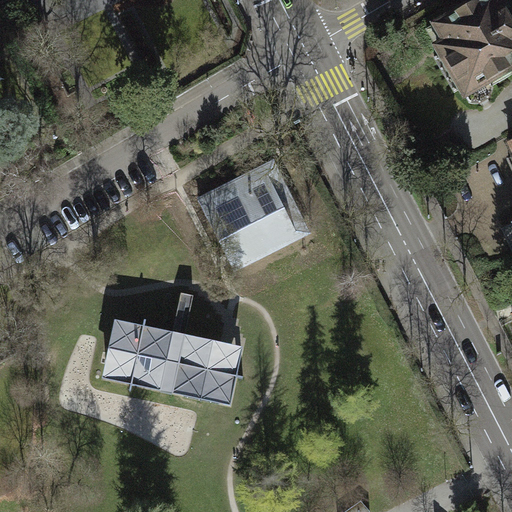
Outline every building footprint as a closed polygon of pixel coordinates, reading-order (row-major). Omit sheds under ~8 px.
[(0,0),(4,9),(21,0),(0,0)] [(511,1),(511,0),(479,0),(427,29),(440,54),(434,57),(453,92),(461,88),(469,103),(478,104),(489,97),(491,94),(492,89),(492,85),(511,74),(511,67),(511,1)] [(273,162),(198,200),(235,270),(309,232),(273,162)] [(161,330),(114,320),(105,361),(186,378),(182,397),(219,405),(229,361),(216,359),(218,348),(205,345),(203,356),(181,351),(184,336),(193,296),(180,293),(170,338),(160,336),(161,330)] [(370,511),(361,502),(347,511),(370,511)]
